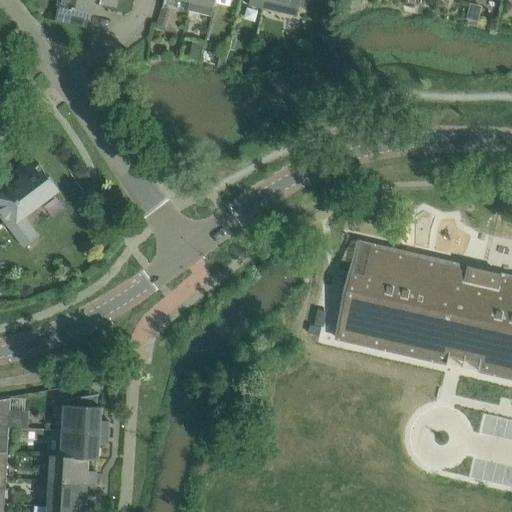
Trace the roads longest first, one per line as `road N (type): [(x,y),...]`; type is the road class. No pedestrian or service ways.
road 1 (tertiary): [(511,142),(391,143),(333,159),(275,187),(190,249)]
road 2 (tertiary): [(190,249),(69,329),(0,352)]
road 3 (residential): [(190,249),(61,76)]
